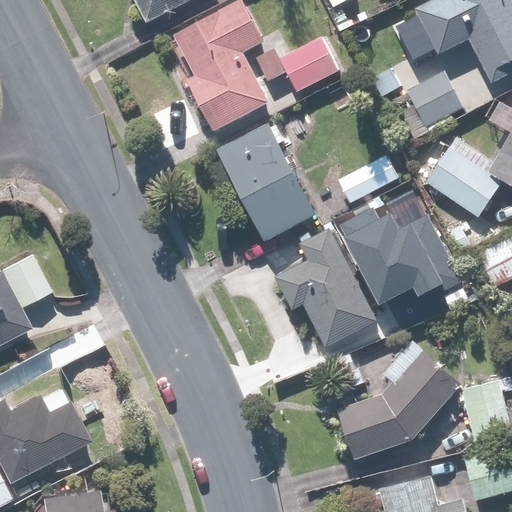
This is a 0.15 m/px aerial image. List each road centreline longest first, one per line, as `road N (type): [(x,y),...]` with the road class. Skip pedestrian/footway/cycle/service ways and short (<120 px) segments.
road 1 (residential): [(61,129),(183,348),(246,511)]
road 2 (residential): [(0,9),(61,129)]
